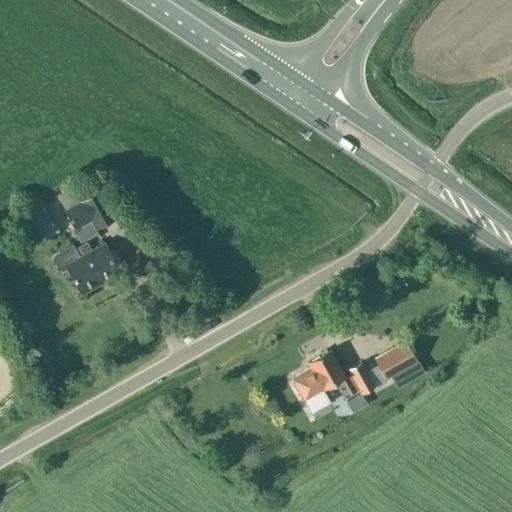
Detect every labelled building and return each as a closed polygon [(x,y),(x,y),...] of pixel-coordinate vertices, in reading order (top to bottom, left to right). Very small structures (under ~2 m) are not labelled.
[(101,190),(64,210),(74,228),(90,219),(94,228),(115,216),(101,190)] [(30,242),(57,226),(40,199),(25,208),(31,218),(20,225),(30,242)] [(90,250),(85,242),(76,248),(80,255),(78,257),(71,244),(54,254),(51,258),(51,263),(53,267),(57,269),(62,269),(66,267),(81,293),(101,282),(100,279),(118,269),(103,243),(90,250)] [(416,276),(425,288),(434,281),(424,270),(416,276)] [(374,359),(386,379),(415,362),(404,342),(374,359)] [(311,368),(292,379),(303,398),(304,398),(307,403),(310,405),(314,405),(321,401),(323,398),(324,394),(321,389),(322,388),(322,389),(335,382),(344,397),(359,388),(361,392),(373,385),(360,362),(348,369),(350,372),(344,375),(329,349),(307,361),(311,368)] [(360,393),(346,400),(350,409),(364,401),(360,393)]
